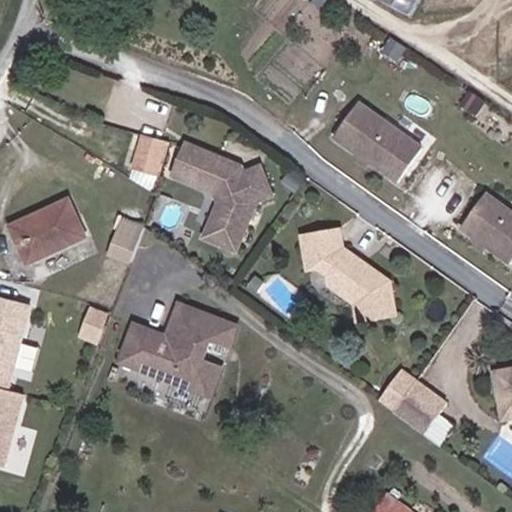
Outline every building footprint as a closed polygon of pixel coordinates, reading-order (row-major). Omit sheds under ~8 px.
[(424,152),(361,106),(334,142),(398,188),(424,152)] [(174,161),(180,143),(150,134),(144,152),(174,161)] [(169,175),(174,161),(144,152),(139,165),(169,175)] [(218,212),(210,233),(225,239),(220,253),(238,260),(256,211),(272,202),(255,175),(251,177),(251,176),(241,183),(229,177),(231,171),(184,153),(171,186),(214,203),(218,212)] [(298,199),(309,185),(297,176),(286,190),(298,199)] [(91,232),(76,198),(15,225),(28,260),(91,232)] [(511,267),(511,216),(487,198),(462,235),(510,269),(511,267)] [(225,239),(210,233),(205,247),(220,253),(225,239)] [(345,255),(342,237),(304,242),(309,277),(320,275),(328,281),(330,292),(354,310),(358,328),(396,322),(390,288),(345,255)] [(38,306),(0,294),(0,384),(13,388),(38,306)] [(242,326),(184,303),(172,336),(139,324),(125,362),(216,396),(242,326)] [(101,306),(87,332),(101,340),(115,313),(101,306)] [(38,372),(47,344),(32,340),(24,367),(38,372)] [(511,376),(493,380),(499,420),(511,417),(511,376)] [(394,419),(414,390),(402,381),(382,410),(394,419)] [(13,388),(0,384),(0,461),(9,464),(30,393),(13,388)] [(422,440),(442,411),(414,390),(394,419),(422,440)] [(376,511),(427,511),(395,488),(376,511)]
